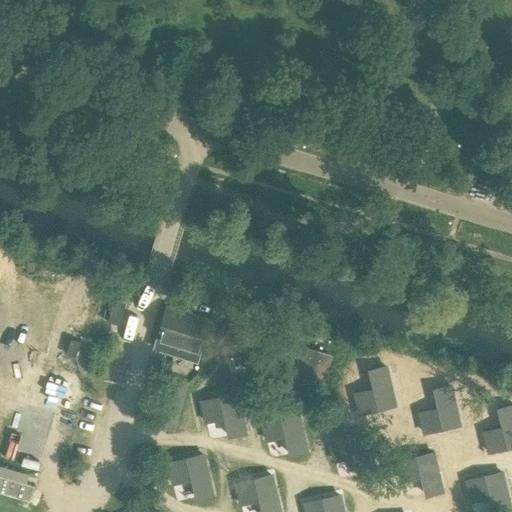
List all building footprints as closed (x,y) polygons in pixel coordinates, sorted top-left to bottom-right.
[(168,353),(197,361),(199,352),(209,321),(166,308),(157,339),(154,348),(168,353)] [(265,367),(256,328),(221,336),(225,356),(242,352),(245,354),(249,371),(265,367)] [(291,383),(320,391),(330,356),(301,348),(291,383)] [(359,413),(394,405),(385,366),(369,370),(372,386),(370,389),(354,393),(359,413)] [(283,381),(269,377),(266,389),(280,393),(283,381)] [(162,403),(156,425),(173,430),(186,383),(169,378),(162,403)] [(418,415),(422,435),(458,428),(450,389),(434,392),(438,411),(418,415)] [(238,393),(202,400),(206,421),(226,417),(230,436),(246,433),(238,393)] [(488,452),(511,446),(511,405),(497,409),(501,424),(499,428),(483,432),(488,452)] [(306,451),(297,412),(262,420),(266,440),(283,436),(286,438),(290,454),(306,451)] [(367,432),(331,439),(335,459),(355,455),(359,474),(374,471),(367,432)] [(433,453),(398,460),(402,481),(419,477),(422,479),(426,495),(442,492),(433,453)] [(203,455),(167,462),(171,482),(191,478),(195,497),(210,494),(203,455)] [(510,511),(501,473),(466,481),(471,501),(488,497),(491,500),(494,511),(510,511)] [(279,511),(271,475),(236,484),(240,504),(257,500),(260,502),(262,511),(279,511)] [(0,476),(0,492),(30,501),(34,486),(0,476)] [(342,511),(339,496),(304,504),(305,511),(342,511)]
